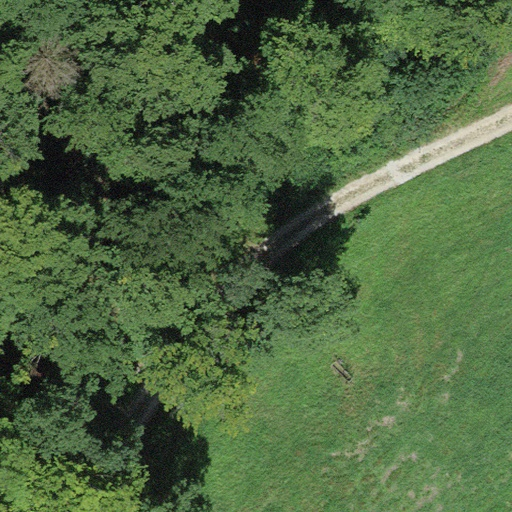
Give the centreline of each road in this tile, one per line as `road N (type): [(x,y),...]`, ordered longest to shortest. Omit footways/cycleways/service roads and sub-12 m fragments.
road 1 (track): [(53,511),(83,448),(189,309),(301,215),(511,103)]
road 2 (track): [(189,309),(0,466)]
